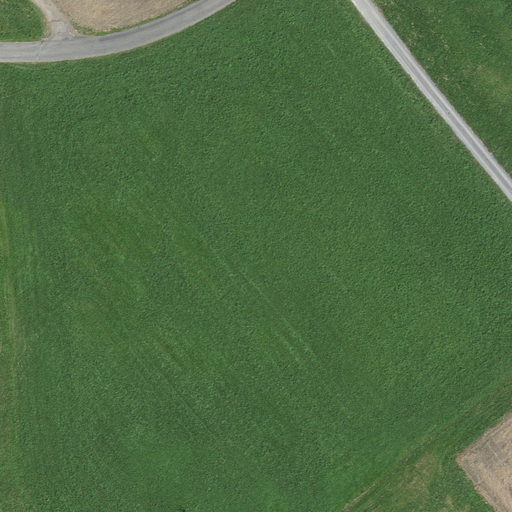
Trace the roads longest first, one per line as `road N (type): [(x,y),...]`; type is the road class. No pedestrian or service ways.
road 1 (track): [(354,0),(511,197)]
road 2 (unclassified): [(0,51),(71,53),(132,37),(205,0)]
